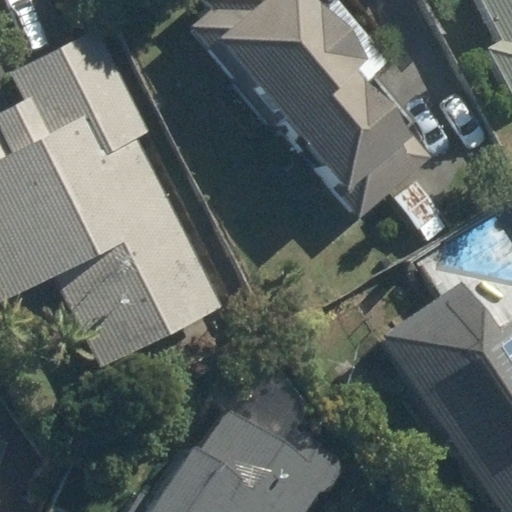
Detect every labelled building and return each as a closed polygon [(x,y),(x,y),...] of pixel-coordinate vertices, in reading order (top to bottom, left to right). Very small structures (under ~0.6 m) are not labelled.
[(413,122),(354,57),(374,38),(339,0),(202,0),(207,6),(185,26),(336,193),(413,122)] [(511,0),(474,0),(494,40),(481,47),(510,104),(511,102),(511,0)] [(0,300),(53,276),(94,362),(213,306),(132,136),(142,131),(96,34),(6,78),(17,101),(0,108),(0,300)] [(375,339),(488,511),(511,511),(511,324),(499,334),(464,281),(375,339)] [(298,511),(337,450),(307,431),(319,413),(263,378),(236,422),(216,410),(191,451),(179,443),(148,494),(132,483),(114,511),(298,511)]
